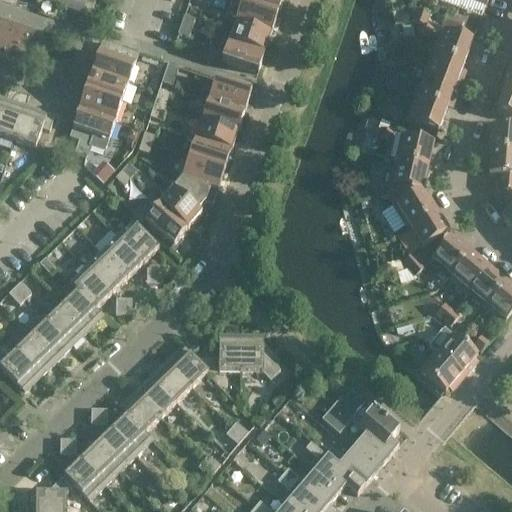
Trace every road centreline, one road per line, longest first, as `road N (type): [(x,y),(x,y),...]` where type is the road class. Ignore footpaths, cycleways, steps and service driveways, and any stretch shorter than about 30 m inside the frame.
road 1 (residential): [(0,476),(209,271)]
road 2 (residential): [(511,258),(465,216),(454,190),(511,13)]
road 3 (residential): [(0,9),(89,40),(70,100),(0,75)]
road 4 (residential): [(271,92),(132,41),(146,0)]
road 5 (residential): [(209,271),(271,92)]
road 6 (residential): [(395,481),(511,343)]
